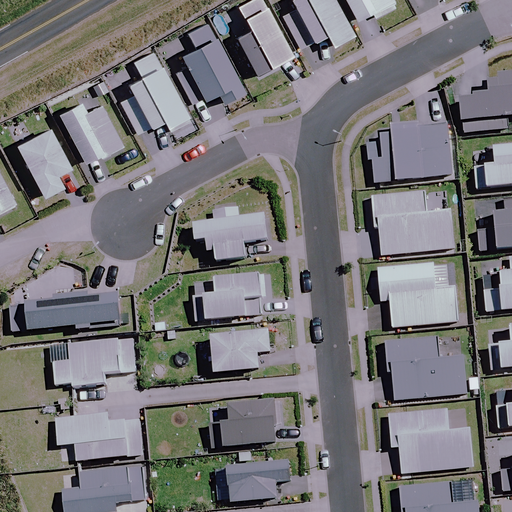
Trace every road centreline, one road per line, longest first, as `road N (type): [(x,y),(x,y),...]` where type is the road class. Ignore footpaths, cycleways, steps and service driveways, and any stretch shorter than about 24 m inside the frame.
road 1 (residential): [(348,511),(317,140)]
road 2 (residential): [(317,140),(350,94),(511,12)]
road 3 (residential): [(125,221),(155,195),(255,141),(317,140)]
road 4 (residential): [(0,254),(44,230),(125,221)]
